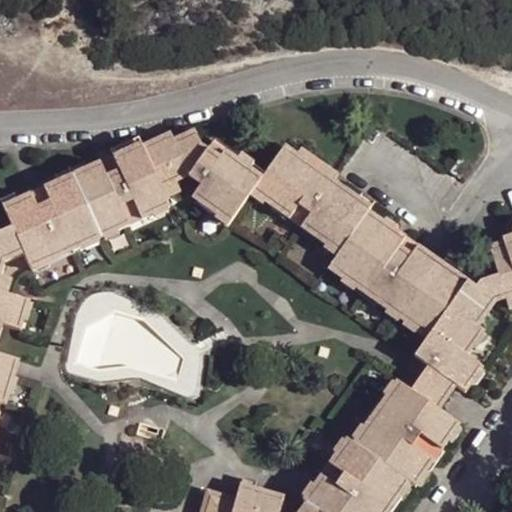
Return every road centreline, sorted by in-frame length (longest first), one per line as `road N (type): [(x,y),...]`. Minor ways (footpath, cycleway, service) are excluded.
road 1 (residential): [(511,107),(454,85),(327,71),(203,104),(81,124),(0,127)]
road 2 (residential): [(505,163),(439,264)]
